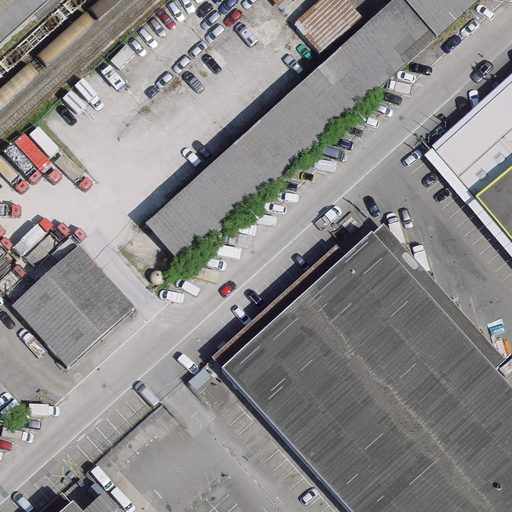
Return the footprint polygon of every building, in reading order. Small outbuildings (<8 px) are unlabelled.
[(0,0),(0,47),(52,0),(0,0)] [(439,37),(405,0),(401,0),(148,228),(183,268),(439,37)] [(351,0),(325,0),(302,23),(329,50),(366,15),(351,0)] [(405,0),(439,37),(480,0),(405,0)] [(479,203),(511,174),(511,87),(437,155),(479,203)] [(511,174),(479,203),(511,242),(511,174)] [(511,511),(511,391),(373,239),(224,373),(348,511),(511,511)] [(136,310),(80,249),(14,309),(69,371),(136,310)]
